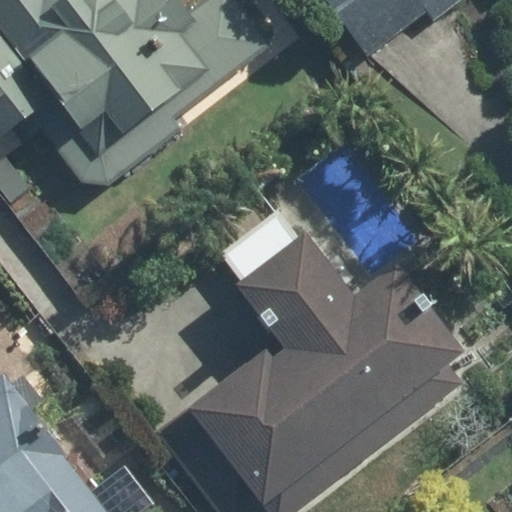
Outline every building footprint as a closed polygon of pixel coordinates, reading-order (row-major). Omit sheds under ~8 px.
[(38,122),(104,198),(291,36),(259,0),(201,0),(200,1),(198,0),(0,0),(0,131),(12,145),(38,122)] [(453,0),(336,0),(379,57),(453,0)] [(307,229),(287,204),(232,248),(303,337),(287,350),(276,336),(204,393),(283,492),(479,336),(411,251),(372,282),(320,218),(307,229)] [(0,377),(0,465),(68,409),(25,357),(0,377)] [(149,511),(119,475),(107,484),(57,423),(0,470),(0,510),(1,511),(149,511)]
